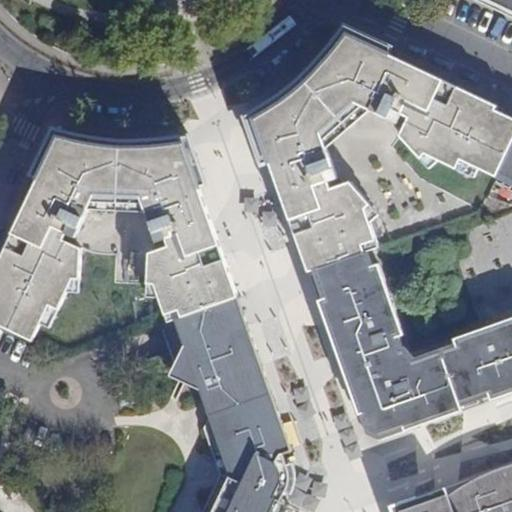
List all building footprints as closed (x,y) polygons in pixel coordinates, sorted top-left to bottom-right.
[(511,0),(492,0),(511,9),(511,0)] [(498,177),(511,147),(511,120),(499,114),(501,109),(389,56),(375,50),(379,43),(345,28),(338,37),(331,46),(326,54),(319,61),(309,70),(299,81),(289,89),(280,96),(269,103),(259,109),(248,115),(262,165),(269,163),(309,274),(316,272),(367,254),(378,250),(365,213),(370,209),(349,184),(342,186),(330,191),(327,184),(336,180),(323,143),(363,108),(399,125),(403,116),(409,119),(404,131),(401,137),(433,173),(443,164),(482,183),(486,174),(497,179),(498,177)] [(397,128),(404,131),(409,119),(403,116),(399,125),(397,128)] [(154,142),(144,142),(134,143),(123,142),(112,141),(101,140),(89,138),(78,135),(65,132),(55,129),(33,176),(40,179),(0,262),(0,327),(33,343),(38,333),(46,337),(65,298),(78,298),(82,251),(75,248),(63,242),(67,236),(76,239),(89,212),(92,204),(146,205),(149,213),(160,243),(169,240),(171,247),(158,252),(153,254),(151,286),(158,287),(171,323),(238,299),(199,188),(206,186),(187,137),(177,138),(166,140),(154,142)] [(511,147),(498,177),(511,184),(511,147)] [(340,180),(336,180),(327,184),(330,191),(342,186),(340,180)] [(149,213),(146,205),(92,204),(89,212),(149,213)] [(78,241),(76,239),(67,236),(63,242),(75,248),(78,241)] [(171,247),(169,240),(160,243),(156,245),(158,252),(171,247)] [(367,254),(316,272),(325,299),(319,302),(359,415),(363,413),(369,433),(380,439),(405,430),(406,433),(464,412),(462,406),(490,397),(492,403),(511,395),(511,322),(457,343),(459,349),(416,364),(406,350),(403,351),(398,337),(404,335),(379,265),(372,267),(367,254)] [(238,299),(171,323),(163,326),(183,382),(202,390),(212,417),(206,430),(218,463),(229,464),(233,475),(226,489),(218,487),(206,511),(282,511),(285,505),(290,508),(303,481),(238,299)] [(462,406),(464,412),(492,403),(490,397),(462,406)] [(218,487),(226,489),(233,475),(229,464),(218,463),(223,477),(218,487)] [(511,511),(511,466),(489,475),(450,498),(448,489),(433,494),(409,511),(511,511)] [(450,498),(489,475),(448,489),(450,498)] [(394,511),(409,511),(433,494),(393,508),(394,511)]
